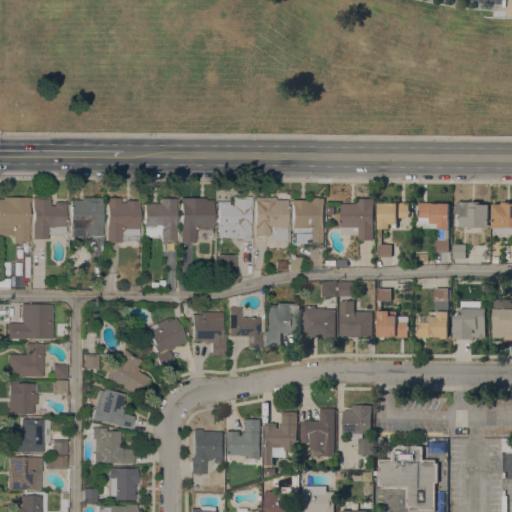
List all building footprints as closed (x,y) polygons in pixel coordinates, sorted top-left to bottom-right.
[(27,242),(12,242),(12,235),(0,235),(0,199),(2,199),(2,197),(28,198),(27,242)] [(47,233),(47,239),(31,239),(31,197),(48,197),(48,206),(53,206),(53,202),(64,202),(64,203),(65,203),(65,209),(64,209),(64,233),(47,233)] [(217,208),(216,208),(216,202),(228,202),(228,205),(232,205),(232,197),(251,197),(251,203),(249,203),(249,239),(234,239),(234,226),(217,226),(217,208)] [(254,197),(275,198),(275,200),(286,200),(286,241),(268,241),(268,236),(253,236),(254,197)] [(81,200),(81,198),(102,198),(102,203),(101,203),(101,237),(69,236),(69,200),(81,200)] [(120,235),(120,243),(105,243),(106,198),(119,198),(119,203),(124,203),(124,201),(139,201),(139,205),(138,205),(138,235),(120,235)] [(194,243),(179,242),(180,204),(179,204),(179,198),(205,199),(205,200),(212,200),(212,229),(195,229),(195,239),(194,243)] [(323,248),(316,248),(316,242),(309,242),(309,244),(289,244),(289,234),(291,234),(291,205),(291,200),(305,200),(305,202),(309,202),(309,198),(324,198),(323,248)] [(373,240),(358,240),(358,235),(340,234),(340,203),(356,203),(356,198),(373,198),(373,240)] [(143,204),(159,204),(159,199),(176,199),(175,241),(160,241),(160,227),(143,227),(143,204)] [(408,202),(408,217),(396,217),(396,228),(389,228),(389,229),(381,229),(381,244),(391,244),(391,256),(378,256),(377,201),(386,201),(386,202),(408,202)] [(488,227),(459,227),(459,214),(455,214),(455,203),(458,203),(458,202),(468,202),(479,202),(479,204),(488,205),(488,227)] [(511,234),(493,234),(493,228),(491,228),(491,204),(500,204),(500,202),(511,202),(511,203),(511,234)] [(418,203),(430,203),(448,203),(448,252),(435,252),(435,239),(438,239),(438,229),(437,229),(437,228),(430,228),(430,224),(418,224),(418,203)] [(465,244),(465,258),(452,258),(452,244),(465,244)] [(235,276),(217,276),(218,255),(235,255),(235,276)] [(288,259),(298,259),(298,269),(288,271),(288,259)] [(337,290),(337,296),(322,296),(321,281),(337,281),(337,283),(337,290)] [(337,283),(338,283),(338,281),(353,281),(353,295),(338,296),(338,290),(337,290),(337,283)] [(377,288),(374,288),(375,281),(380,281),(380,288),(391,288),(391,300),(377,300),(377,288)] [(447,337),(417,337),(417,322),(417,315),(429,315),(429,311),(437,311),(437,300),(434,300),(434,288),(448,288),(447,337)] [(372,337),(351,337),(351,335),(339,335),(339,300),(354,300),(354,311),(372,311),(372,337)] [(511,307),(511,300),(492,301),(493,308),(511,307)] [(485,337),(472,337),(472,339),(452,339),(452,316),(459,316),(459,309),(460,309),(460,301),(482,301),(482,308),(485,308),(485,337)] [(503,309),(504,301),(511,301),(511,308),(511,339),(504,339),(504,337),(492,337),(492,308),(503,309)] [(266,305),(276,305),(276,303),(297,303),(297,333),(289,333),(289,335),(284,335),(284,334),(280,334),(280,340),(280,347),(264,347),(264,331),(266,331),(266,305)] [(6,339),(6,323),(19,323),(19,304),(20,305),(50,304),(50,305),(51,305),(51,339),(6,339)] [(335,337),(311,337),(311,338),(302,338),(302,305),(315,305),(315,308),(324,308),(324,309),(334,309),(334,310),(335,310),(335,337)] [(228,308),(240,308),(240,318),(259,318),(258,334),(261,334),(261,348),(246,348),(246,336),(228,336),(228,308)] [(396,311),(396,316),(408,316),(407,337),(384,337),(384,339),(380,339),(380,337),(377,337),(377,323),(376,323),(376,320),(377,320),(377,311),(396,311)] [(191,315),(199,315),(199,313),(221,313),(221,334),(224,334),(224,342),(223,342),(223,355),(210,355),(210,343),(204,343),(204,342),(191,342),(191,338),(190,338),(190,334),(191,334),(191,330),(190,330),(190,328),(191,328),(191,322),(190,322),(190,317),(191,317),(191,315)] [(164,319),(166,322),(174,318),(185,341),(172,348),(172,349),(167,352),(172,362),(160,368),(153,354),(155,353),(146,328),(164,319)] [(41,377),(7,376),(8,355),(24,355),(25,343),(42,343),(41,377)] [(148,378),(136,397),(106,378),(108,374),(105,372),(109,365),(112,367),(123,350),(140,360),(134,370),(148,378)] [(83,354),(97,354),(96,369),(83,369),(83,354)] [(66,365),(66,379),(52,379),(52,378),(52,364),(66,364),(66,365)] [(51,380),(66,380),(66,393),(52,393),(51,380)] [(32,414),(8,414),(8,407),(7,407),(7,381),(17,381),(17,384),(33,384),(32,394),(35,394),(35,405),(32,405),(32,414)] [(118,425),(118,426),(96,421),(91,419),(98,390),(103,391),(103,389),(123,395),(120,409),(122,410),(121,413),(133,417),(130,428),(118,425)] [(352,410),(352,405),(371,405),(371,413),(370,413),(371,433),(362,433),(362,438),(373,438),(373,454),(358,454),(358,439),(350,439),(350,433),(343,433),(343,410),(352,410)] [(334,456),(324,456),(324,449),(322,449),(322,454),(311,454),(311,449),(302,449),(302,430),(301,430),(301,421),(320,421),(320,408),(334,408),(334,456)] [(296,451),(286,450),(286,456),(272,456),(272,465),(264,465),(264,429),(264,424),(268,424),(268,423),(276,423),(276,428),(279,428),(279,425),(281,425),(281,412),(297,412),(296,451)] [(42,419),(42,420),(48,420),(48,442),(42,442),(42,452),(7,452),(7,430),(16,431),(16,432),(20,432),(20,419),(42,419)] [(260,458),(247,458),(247,456),(241,456),(241,455),(227,455),(228,437),(227,437),(227,431),(239,431),(239,435),(242,435),(242,433),(244,433),(244,419),(260,419),(260,458)] [(92,463),(92,453),(93,453),(94,439),(90,439),(91,428),(105,428),(105,431),(118,431),(118,446),(120,446),(120,449),(133,449),(133,464),(92,463)] [(222,431),(222,457),(222,463),(216,463),(216,459),(213,459),(210,460),(205,461),(205,474),(190,474),(190,460),(192,460),(191,429),(201,429),(201,431),(222,431)] [(502,438),(511,438),(511,451),(502,451),(502,438)] [(65,454),(51,454),(52,440),(65,440),(65,454)] [(378,459),(391,459),(391,449),(393,449),(393,446),(397,446),(397,443),(417,443),(417,446),(423,446),(423,447),(423,459),(435,459),(435,463),(438,463),(438,483),(435,483),(435,511),(409,511),(409,508),(406,508),(406,489),(381,489),(381,486),(378,486),(378,459)] [(39,490),(6,490),(6,467),(8,467),(8,456),(19,456),(19,458),(41,458),(41,472),(39,472),(39,490)] [(65,469),(45,469),(45,463),(46,463),(46,456),(65,456),(65,469)] [(133,499),(114,499),(114,496),(108,496),(108,479),(108,468),(114,468),(132,468),(135,468),(135,484),(133,484),(133,499)] [(301,511),(301,493),(302,493),(303,486),(326,486),(326,491),(334,491),(333,511),(301,511)] [(96,489),(96,502),(82,502),(82,489),(96,489)] [(264,511),(264,490),(275,490),(275,495),(295,495),(295,511),(264,511)] [(40,511),(5,511),(5,505),(16,505),(16,508),(19,508),(20,496),(40,496),(40,511)]
